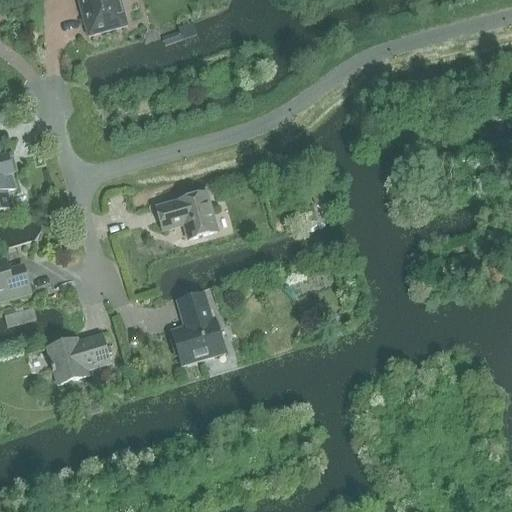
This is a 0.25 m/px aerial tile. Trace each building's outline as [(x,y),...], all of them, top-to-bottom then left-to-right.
[(77,0),(88,39),(127,28),(118,0),(77,0)] [(161,35),(165,47),(197,36),(193,24),(161,35)] [(6,194),(16,191),(7,159),(4,160),(1,146),(0,146),(0,213),(11,211),(6,194)] [(314,209),(326,204),(318,181),(305,186),(314,209)] [(217,234),(206,195),(156,210),(163,233),(185,227),(189,240),(188,241),(188,242),(217,234)] [(8,272),(5,262),(0,263),(0,302),(30,295),(23,268),(8,272)] [(212,322),(204,296),(177,304),(184,330),(173,334),(172,333),(171,333),(182,370),(183,369),(183,368),(208,361),(207,358),(222,354),(224,357),(225,357),(214,321),(212,322)] [(110,366),(101,338),(87,343),(85,346),(79,348),(77,342),(47,351),(57,388),(88,378),(86,373),(110,366)]
